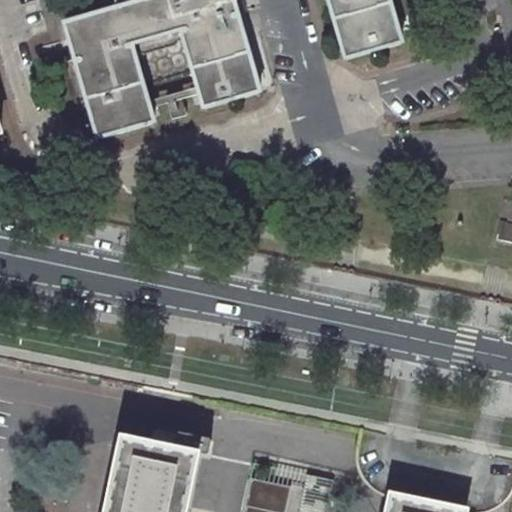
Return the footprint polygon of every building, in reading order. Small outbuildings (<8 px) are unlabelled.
[(145,0),(66,23),(64,26),(96,136),(99,139),(153,124),(154,121),(145,86),(192,72),(202,107),(205,108),(259,93),(260,90),(234,0),(145,0)] [(327,0),(344,58),(347,59),(400,44),(402,41),(390,0),(327,0)] [(511,198),(505,197),(496,241),(511,244),(511,198)] [(464,511),(391,497),(388,511),(184,511),(197,455),(123,439),(107,511),(464,511)] [(255,464),(251,480),(290,488),(285,511),(327,511),(334,481),(255,464)] [(285,511),(290,488),(251,480),(244,511),(285,511)]
